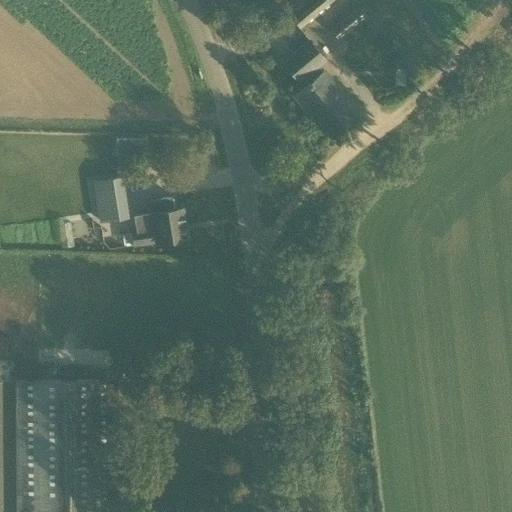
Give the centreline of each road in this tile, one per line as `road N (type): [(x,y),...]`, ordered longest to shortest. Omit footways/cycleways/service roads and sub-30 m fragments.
road 1 (unclassified): [(267,511),(264,364),(244,186),(185,0)]
road 2 (track): [(253,258),(336,157),(511,6)]
